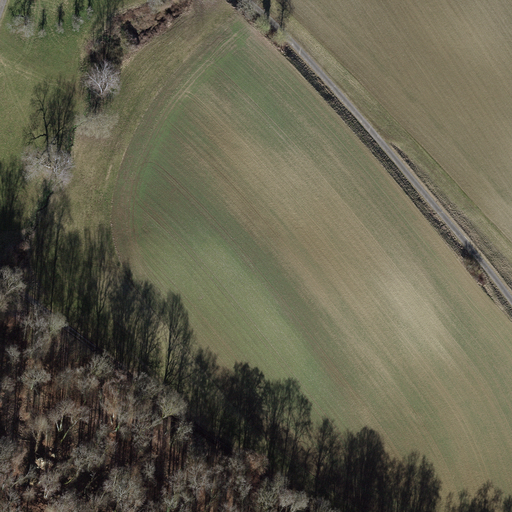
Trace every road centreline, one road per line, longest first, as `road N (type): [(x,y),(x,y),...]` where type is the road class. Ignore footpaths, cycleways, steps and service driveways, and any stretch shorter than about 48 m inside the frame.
road 1 (track): [(0,266),(207,435),(342,511)]
road 2 (track): [(245,0),(300,51),(511,298)]
